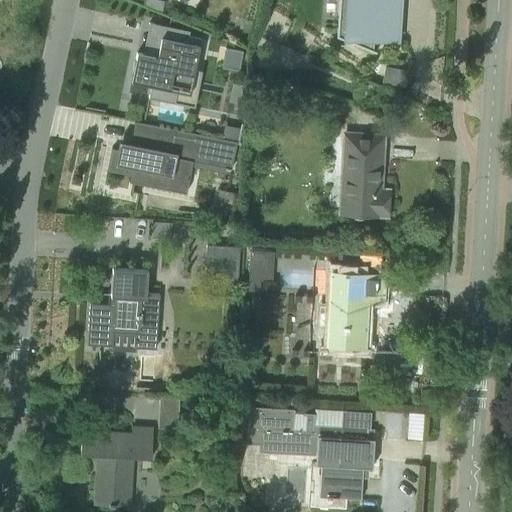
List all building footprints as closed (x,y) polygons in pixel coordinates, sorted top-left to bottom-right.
[(157,0),(144,0),(143,5),(160,12),(163,1),(157,0)] [(338,0),(336,36),(375,52),(375,51),(371,49),(371,38),(394,39),(394,42),(395,42),(398,0),(338,0)] [(194,71),(200,39),(188,36),(182,35),(183,30),(168,27),(164,48),(147,44),(145,54),(136,52),(135,59),(131,81),(150,85),(148,98),(178,104),(178,102),(174,101),(181,68),(194,71)] [(406,70),(384,66),(382,83),(404,86),(406,70)] [(232,83),(228,102),(239,104),(243,85),(232,83)] [(230,169),(236,141),(134,121),(130,143),(118,141),(117,149),(111,148),(109,160),(107,171),(130,175),(128,182),(169,190),(175,158),(230,169)] [(382,135),(362,134),(343,133),(341,162),(339,198),(338,213),(386,216),(388,191),(379,190),(382,135)] [(162,223),(161,238),(170,239),(171,223),(162,223)] [(239,246),(206,244),(204,280),(237,282),(239,246)] [(251,247),(248,292),(258,293),(260,269),(272,270),(273,249),(251,247)] [(108,305),(88,304),(85,345),(111,347),(112,333),(135,334),(135,339),(133,339),(133,344),(134,344),(134,348),(154,350),(158,294),(145,293),(147,270),(111,268),(108,305)] [(317,304),(316,326),(327,327),(326,344),(342,345),(362,346),(365,302),(381,302),(383,275),(363,274),(331,272),(331,275),(329,305),(317,304)] [(178,405),(178,398),(160,397),(160,404),(178,405)] [(246,405),(245,436),(257,437),(257,451),(276,452),(276,448),(319,450),(319,454),(318,465),(321,465),(320,482),(331,482),(330,497),(326,497),(325,499),(325,507),(344,508),(345,498),(360,499),(361,477),(361,467),(371,468),(373,439),(366,438),(366,428),(370,428),(371,411),(341,409),(340,409),(339,425),(312,424),(313,413),(304,412),(303,429),(291,428),(292,408),(246,405)] [(129,433),(101,431),(81,430),(80,454),(96,455),(93,504),(113,505),(114,503),(127,504),(130,458),(150,459),(152,429),(130,427),(129,433)]
